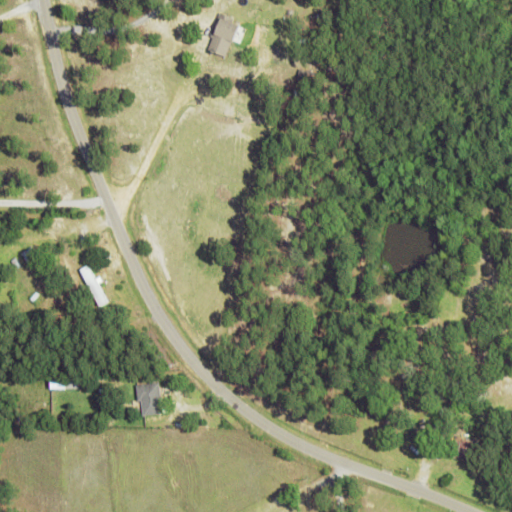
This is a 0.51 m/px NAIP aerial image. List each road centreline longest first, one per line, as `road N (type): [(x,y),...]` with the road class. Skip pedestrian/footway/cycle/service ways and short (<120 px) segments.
road 1 (residential): [(472,511),(308,447),(201,369),(160,312),(116,222),(74,112),(46,0)]
road 2 (residential): [(0,461),(331,456)]
